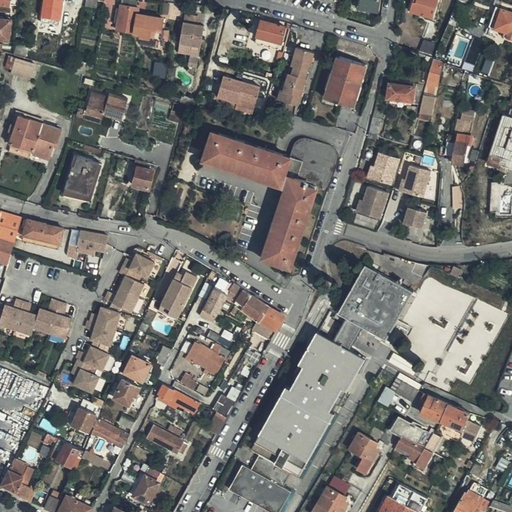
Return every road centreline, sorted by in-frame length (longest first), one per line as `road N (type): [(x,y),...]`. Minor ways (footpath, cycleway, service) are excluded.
road 1 (residential): [(0,202),(190,241),(298,307)]
road 2 (unknown): [(298,307),(373,338),(383,353),(298,511)]
road 3 (residential): [(298,307),(187,511)]
road 4 (residential): [(388,38),(327,226)]
road 5 (residential): [(327,226),(427,255),(511,249)]
road 6 (unknown): [(247,276),(260,204),(194,170)]
road 7 (residential): [(247,0),(388,38)]
